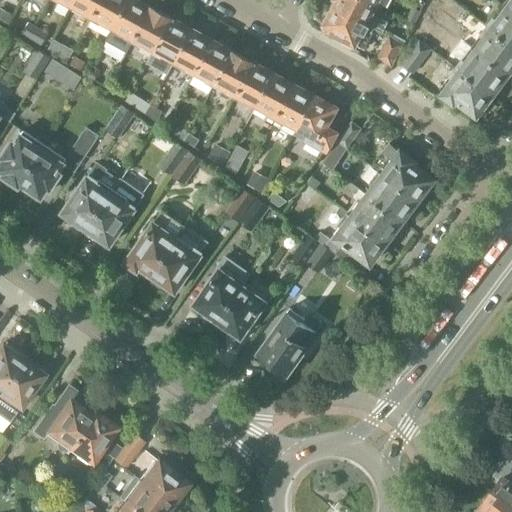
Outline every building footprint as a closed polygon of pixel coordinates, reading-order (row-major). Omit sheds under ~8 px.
[(73,0),(70,8),(90,19),(100,0),(73,0)] [(100,0),(90,19),(111,30),(127,0),(100,0)] [(139,0),(127,0),(111,30),(131,41),(151,6),(139,0)] [(336,0),(332,8),(368,27),(381,34),(387,22),(374,16),(379,7),(365,0),(336,0)] [(511,0),(506,0),(501,7),(511,15),(511,0)] [(151,6),(131,41),(152,52),(152,53),(171,17),(151,6)] [(511,15),(501,7),(486,28),(511,47),(511,15)] [(332,8),(324,24),(326,29),(343,38),(341,41),(353,47),(354,44),(358,46),(368,27),(332,8)] [(415,23),(420,12),(412,8),(406,19),(415,23)] [(152,52),(146,63),(167,74),(172,63),(191,28),(171,17),(152,53),(152,52)] [(27,38),(34,25),(28,21),(21,34),(27,38)] [(27,38),(42,46),(49,34),(34,25),(27,38)] [(191,28),(172,63),(192,75),(211,39),(191,28)] [(511,47),(486,28),(470,49),(507,77),(511,70),(511,47)] [(431,47),(427,44),(431,39),(419,31),(414,38),(419,41),(418,42),(429,50),(431,47)] [(403,44),(396,40),(389,36),(377,58),(391,66),(392,64),(403,44)] [(211,39),(192,75),(213,86),(232,51),(211,39)] [(413,73),(429,50),(418,42),(401,65),(413,73)] [(74,51),(67,47),(61,57),(68,61),(74,51)] [(36,79),(49,57),(37,48),(24,71),(36,79)] [(470,49),(455,69),(492,97),(507,77),(470,49)] [(232,51),(213,86),(234,97),(252,62),(232,51)] [(53,59),(46,71),(56,78),(64,66),(60,63),(53,59)] [(252,62),(234,97),(254,108),(273,73),(252,62)] [(455,69),(440,89),(442,91),(440,94),(453,104),(456,101),(477,117),(492,97),(455,69)] [(273,73),(254,108),(275,119),(294,84),(273,73)] [(294,84),(275,119),(295,130),(314,95),(294,84)] [(295,130),(292,135),(324,152),(335,133),(325,128),(336,107),(314,95),(295,130)] [(133,106),(145,114),(150,105),(137,98),(133,106)] [(118,139),(135,114),(122,105),(105,130),(118,139)] [(351,122),(336,143),(346,150),(361,129),(351,122)] [(184,140),(188,132),(178,125),(173,133),(184,140)] [(99,136),(86,127),(73,147),(86,156),(99,136)] [(19,183),(44,145),(23,131),(17,140),(14,138),(1,158),(4,160),(0,165),(0,170),(4,173),(2,176),(4,177),(3,181),(11,186),(19,183)] [(184,140),(201,152),(205,145),(189,134),(189,132),(188,132),(184,140)] [(171,175),(188,151),(175,142),(158,166),(171,175)] [(336,143),(321,163),(331,170),(346,150),(336,143)] [(391,159),(379,174),(405,193),(416,202),(423,193),(433,179),(413,164),(414,162),(389,143),(382,152),(391,159)] [(223,162),(229,151),(216,144),(211,155),(223,162)] [(62,171),(59,169),(65,159),(44,145),(19,183),(40,197),(46,188),(49,190),(62,171)] [(185,185),(202,161),(188,151),(171,175),(185,185)] [(236,174),(243,164),(231,156),(224,166),(236,174)] [(89,175),(63,212),(71,218),(70,224),(79,230),(85,227),(86,228),(118,180),(105,171),(106,169),(97,163),(89,175)] [(263,189),(269,179),(256,172),(250,183),(263,189)] [(365,193),(363,195),(400,223),(416,202),(405,193),(379,174),(365,193)] [(118,180),(86,228),(88,229),(86,235),(95,241),(100,238),(109,244),(143,195),(119,178),(118,180)] [(256,198),(249,193),(242,188),(225,212),(238,222),(256,198)] [(363,195),(348,216),(385,244),(400,223),(363,195)] [(270,207),(258,199),(256,198),(238,222),(252,232),(270,207)] [(155,220),(126,262),(148,278),(184,226),(162,210),(155,220)] [(320,231),(315,237),(317,238),(320,240),(334,251),(345,259),(353,249),(371,262),(385,244),(348,216),(330,239),(320,231)] [(184,226),(148,278),(164,288),(166,285),(174,291),(208,242),(184,226)] [(308,235),(291,259),(303,267),(305,263),(304,263),(320,240),(317,238),(316,239),(309,234),(308,235)] [(320,240),(304,263),(305,263),(318,273),(328,259),(334,251),(320,240)] [(243,283),(249,275),(224,257),(218,267),(220,268),(194,305),(203,312),(202,317),(210,323),(215,320),(216,320),(243,283)] [(240,337),(266,299),(243,283),(216,320),(219,322),(217,327),(226,333),(230,330),(240,337)] [(303,322),(288,311),(257,355),(286,376),(317,332),(315,330),(321,322),(309,314),(303,322)] [(0,391),(23,359),(16,355),(19,351),(7,342),(4,346),(2,344),(0,347),(0,391)] [(0,415),(9,421),(16,410),(43,373),(41,372),(44,368),(31,359),(28,363),(23,359),(0,391),(0,415)] [(75,396),(78,392),(69,385),(54,407),(52,405),(35,429),(39,432),(49,430),(71,445),(95,410),(75,396)] [(92,460),(117,425),(113,423),(116,419),(103,410),(100,414),(95,410),(71,445),(92,460)] [(0,457),(11,441),(0,433),(0,457)] [(134,435),(116,460),(126,468),(145,442),(134,435)] [(115,457),(122,447),(115,443),(108,453),(115,457)] [(157,460),(141,482),(175,507),(190,488),(185,485),(192,475),(180,465),(174,473),(157,460)] [(100,481),(106,486),(114,476),(107,471),(100,481)] [(509,511),(511,508),(511,478),(504,473),(477,508),(481,511),(509,511)] [(135,477),(119,497),(125,502),(138,511),(171,511),(175,507),(141,482),(135,477)] [(25,492),(24,482),(16,483),(18,493),(25,492)] [(98,511),(98,508),(85,498),(84,501),(83,501),(84,511),(98,511)] [(72,511),(84,511),(83,501),(71,502),(72,511)] [(138,511),(125,502),(117,511),(138,511)]
